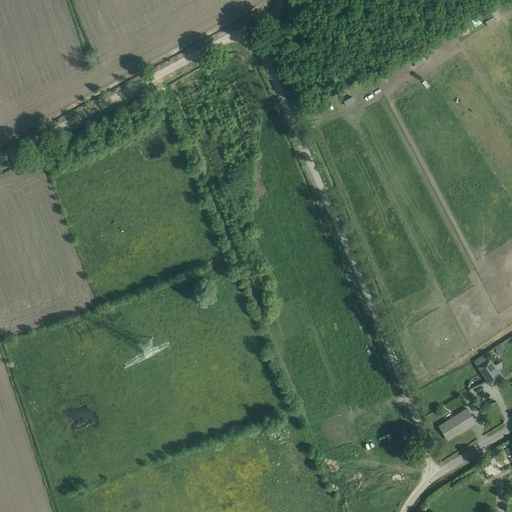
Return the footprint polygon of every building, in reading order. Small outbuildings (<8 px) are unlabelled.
[(422,56),(413,61),(416,66),(425,61),(422,56)] [(352,97),(343,102),(346,107),(354,102),(352,97)] [(478,367),(490,385),(499,379),(486,361),(478,367)] [(478,408),(474,411),(477,416),(482,413),(479,408),(478,408)] [(467,409),(439,426),(448,440),(476,422),(467,409)]
